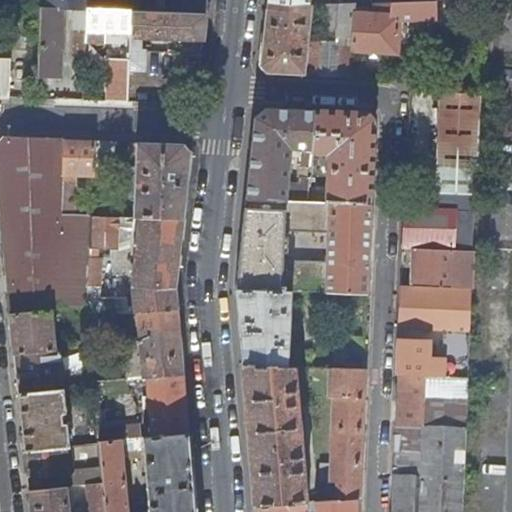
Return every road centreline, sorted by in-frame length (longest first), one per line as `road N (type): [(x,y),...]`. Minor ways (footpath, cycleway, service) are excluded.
road 1 (residential): [(374,511),(392,99),(228,88)]
road 2 (residential): [(224,123),(206,287),(223,511)]
road 3 (residential): [(0,117),(224,123)]
